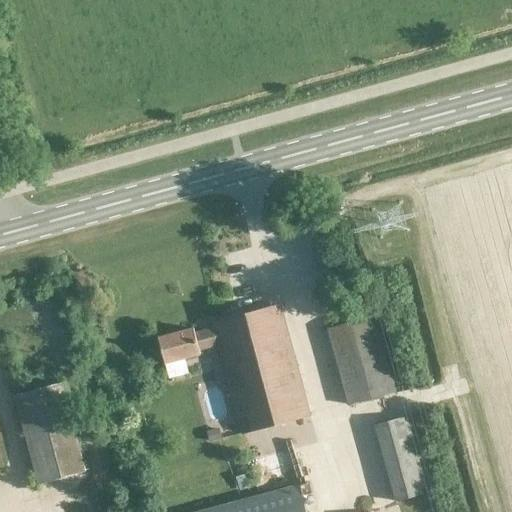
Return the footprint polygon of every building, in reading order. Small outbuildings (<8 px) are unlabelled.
[(314,319),(329,315),(323,292),(308,296),(314,319)] [(345,405),(394,392),(372,303),(342,311),(346,324),(326,329),(345,405)] [(241,432),(308,413),(278,304),(212,323),(213,327),(194,332),(192,328),(157,337),(164,363),(199,353),(198,350),(218,344),(241,432)] [(37,482),(83,469),(59,382),(13,395),(37,482)] [(393,501),(434,489),(414,414),(373,425),(393,501)] [(241,470),(232,472),(233,481),(277,474),(274,456),(239,462),(241,470)] [(306,511),(298,483),(192,511),(306,511)]
